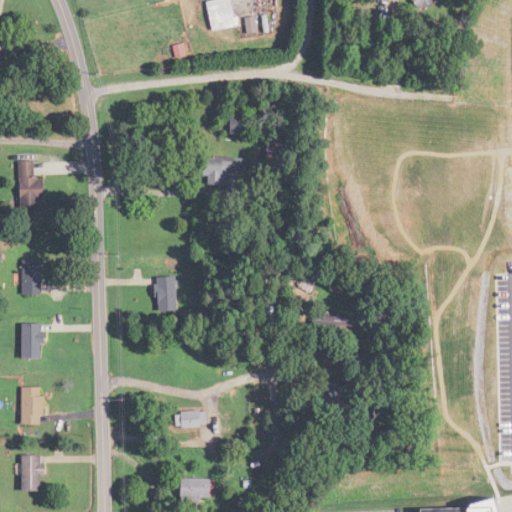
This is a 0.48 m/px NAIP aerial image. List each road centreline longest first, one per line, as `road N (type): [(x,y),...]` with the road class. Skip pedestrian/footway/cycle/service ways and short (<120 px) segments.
road 1 (tertiary): [(104,511),(94,155),(59,0)]
road 2 (residential): [(261,377),(276,380),(285,443),(294,451),(511,455)]
road 3 (residential): [(511,106),(435,103),(256,71)]
road 4 (residential): [(256,71),(86,94)]
road 5 (residential): [(101,380),(196,394),(261,377)]
